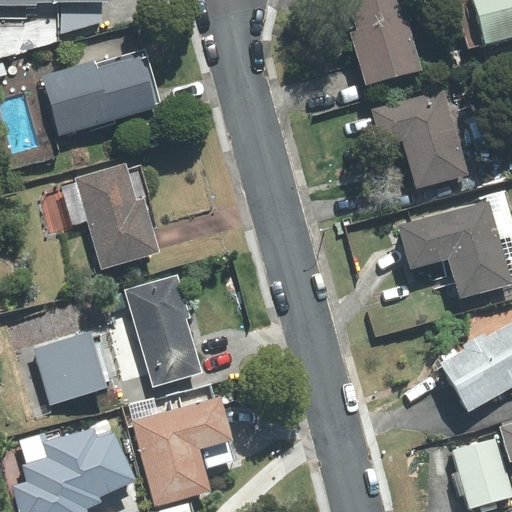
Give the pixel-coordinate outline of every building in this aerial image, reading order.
[(104,0),(0,0),(0,9),(36,10),(36,8),(104,9),(104,0)] [(348,39),(363,92),(420,76),(398,0),(344,0),(355,37),(348,39)] [(511,0),(465,0),(481,53),(511,43),(511,0)] [(62,22),(37,25),(39,45),(64,42),(62,22)] [(92,67),(40,81),(57,142),(152,116),(138,64),(94,76),(92,67)] [(442,94),(369,115),(379,152),(399,146),(413,195),(467,180),(442,94)] [(123,169),(73,183),(99,275),(157,260),(141,204),(133,206),(123,169)] [(487,205),(394,232),(407,276),(445,265),(456,305),(511,290),(510,286),(511,285),(511,233),(501,195),(485,200),(487,205)] [(176,280),(124,295),(152,392),(199,378),(183,324),(188,323),(176,280)] [(437,370),(465,418),(511,391),(511,326),(485,342),(483,338),(460,351),(463,355),(437,370)] [(218,404),(131,425),(153,511),(207,498),(197,455),(229,447),(218,404)] [(501,431),(496,433),(506,469),(511,467),(511,423),(500,427),(501,431)] [(90,511),(98,509),(96,504),(131,487),(110,441),(94,445),(91,435),(40,448),(44,464),(20,470),(25,486),(11,490),(16,511),(90,511)] [(511,498),(496,442),(451,455),(467,511),(473,511),(511,501),(511,498)]
